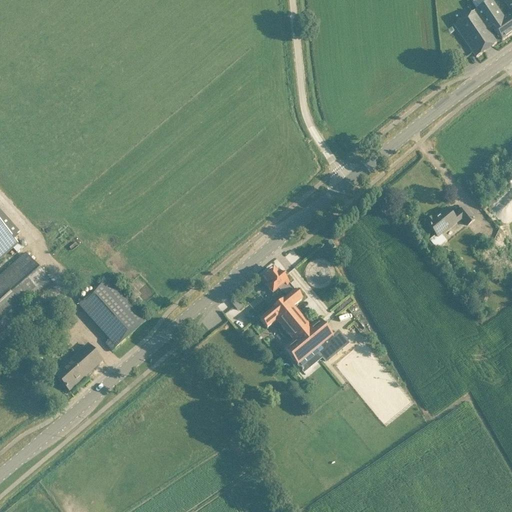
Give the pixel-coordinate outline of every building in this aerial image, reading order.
[(502,41),(511,33),(511,0),(509,0),(505,3),(511,12),(511,14),(504,19),(491,1),(474,12),(488,31),(493,28),(502,41)] [(497,44),(488,31),(474,12),(454,26),(476,58),(497,44)] [(511,181),(485,204),(504,227),(511,219),(511,181)] [(432,218),(426,223),(428,225),(428,226),(434,233),(436,236),(429,242),(436,251),(447,242),(442,236),(461,220),(467,227),(475,220),(472,217),(466,209),(459,215),(459,216),(454,219),(447,210),(434,221),(432,218)] [(0,331),(53,284),(25,253),(0,275),(0,261),(13,250),(18,245),(0,224),(0,331)] [(494,247),(484,255),(508,284),(511,280),(511,242),(499,253),(494,247)] [(18,245),(13,250),(17,254),(22,249),(18,245)] [(283,292),(288,298),(295,292),(281,274),(279,276),(273,270),(261,280),(273,294),(278,290),(281,294),(283,292)] [(77,307),(108,341),(105,344),(112,352),(145,322),(118,291),(107,280),(77,307)] [(270,313),(260,321),(266,329),(267,330),(277,322),(293,342),(284,349),(291,358),(297,366),(315,351),(323,360),(326,363),(329,360),(335,355),(347,345),(337,332),(332,337),(326,329),(319,321),(310,329),(293,308),(302,300),(295,292),(288,298),(270,313)] [(358,321),(354,324),(361,332),(364,329),(358,321)] [(55,376),(69,391),(102,362),(88,346),(55,376)]
